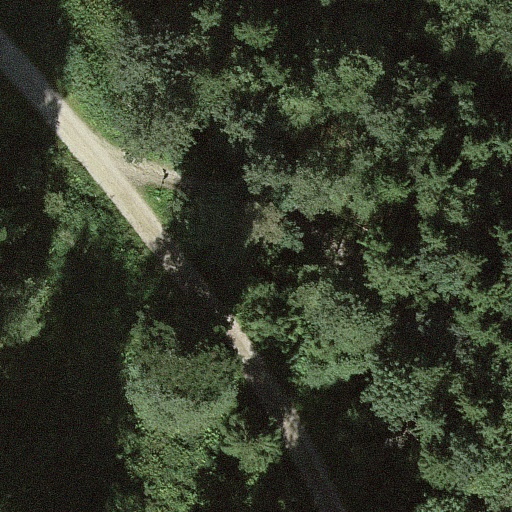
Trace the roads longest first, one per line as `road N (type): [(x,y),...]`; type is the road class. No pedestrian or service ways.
road 1 (track): [(511,366),(451,321),(243,203),(80,143)]
road 2 (track): [(80,143),(205,301),(279,409),(333,511)]
road 3 (track): [(0,51),(80,143)]
